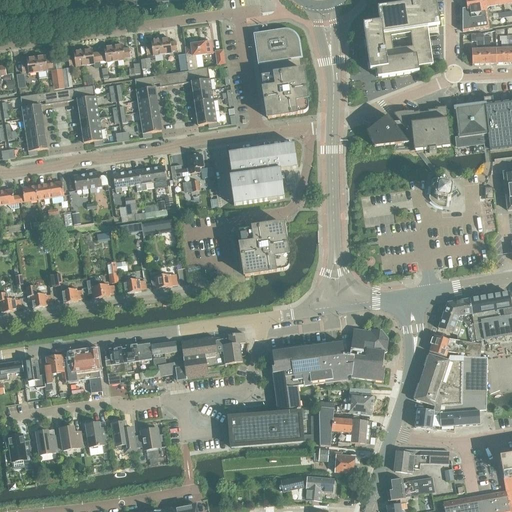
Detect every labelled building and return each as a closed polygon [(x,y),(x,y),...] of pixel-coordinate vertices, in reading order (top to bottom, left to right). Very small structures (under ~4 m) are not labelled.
[(363,25),(370,70),(376,70),(378,78),(419,72),(418,67),(433,65),(427,28),(439,26),(435,0),(378,9),(380,23),(363,25)] [(486,11),(486,7),(484,0),(465,0),(467,9),(462,10),(462,32),(489,28),(486,11)] [(303,71),(298,42),(297,38),(295,35),(291,32),(287,31),(283,31),(255,35),(259,63),(261,76),(261,77),(303,71)] [(483,34),(471,34),(471,42),(476,42),(477,50),(471,51),(472,65),(484,64),(483,37),(483,34)] [(501,49),(495,50),(496,64),(508,63),(507,49),(507,36),(499,36),(499,41),(501,42),(501,49)] [(491,37),(483,37),(484,64),(496,64),(495,50),(490,50),(490,42),(491,42),(491,37)] [(170,38),(160,40),(163,55),(172,53),(172,51),(178,50),(176,41),(171,42),(170,38)] [(147,61),(141,62),(142,70),(145,69),(152,68),(150,59),(156,58),(156,56),(163,55),(160,40),(151,41),(151,45),(145,46),(144,46),(147,61)] [(191,48),(186,49),(186,50),(186,54),(188,70),(192,70),(197,69),(195,56),(212,54),(210,42),(191,45),(191,48)] [(123,45),(113,46),(115,61),(125,60),(125,58),(131,57),(129,48),(123,49),(123,45)] [(104,48),(104,52),(98,52),(100,61),(106,60),(106,63),(115,61),(113,46),(104,48)] [(92,49),(83,51),(85,66),(93,64),(94,68),(101,67),(100,61),(98,52),(93,53),(92,49)] [(75,67),(85,66),(83,51),(73,52),(74,56),(68,57),(69,66),(75,65),(75,67)] [(217,66),(224,66),(224,65),(223,51),(215,52),(217,66)] [(186,54),(178,56),(180,71),(188,70),(186,54)] [(46,60),(46,56),(36,57),(38,72),(48,71),(48,69),(53,68),(52,59),(46,60)] [(29,74),(38,72),(36,57),(26,59),(27,62),(21,63),(22,72),(28,71),(29,74)] [(69,69),(61,70),(64,89),(72,88),(69,69)] [(208,69),(171,74),(173,86),(186,84),(185,80),(190,79),(191,82),(210,80),(208,69)] [(51,72),(54,90),(64,89),(61,70),(51,72)] [(308,106),(303,71),(261,77),(267,119),(303,113),(306,112),(308,109),(308,106)] [(159,84),(160,88),(173,86),(171,74),(134,80),(136,91),(154,88),(154,84),(159,84)] [(24,75),(16,76),(18,89),(25,88),(24,75)] [(193,93),(211,91),(210,80),(191,82),(193,93)] [(13,81),(5,82),(7,91),(13,90),(14,90),(13,81)] [(87,87),(57,92),(58,103),(71,101),(71,97),(76,96),(77,100),(95,97),(94,86),(93,86),(87,87)] [(156,99),(154,88),(136,91),(138,102),(156,99)] [(222,94),(223,100),(224,100),(227,100),(227,99),(232,98),(230,90),(226,91),(227,94),(222,94)] [(213,101),(211,91),(193,93),(194,104),(213,101)] [(57,92),(20,98),(22,108),(40,106),(39,102),(45,101),(45,105),(58,103),(57,92)] [(78,111),(97,108),(95,97),(77,100),(78,111)] [(227,100),(224,100),(225,105),(228,105),(229,107),(233,106),(232,98),(227,99),(227,100)] [(484,105),(454,109),(458,139),(459,146),(482,144),(483,152),(511,148),(511,102),(493,104),(492,98),(483,99),(484,105)] [(139,112),(158,110),(156,99),(138,102),(139,112)] [(196,115),(214,112),(213,101),(194,104),(196,115)] [(42,116),(40,106),(22,108),(23,119),(42,116)] [(414,113),(413,112),(403,112),(393,114),(399,122),(392,123),(394,125),(401,124),(412,138),(415,152),(418,151),(428,150),(429,154),(436,153),(436,150),(450,148),(449,139),(445,107),(436,108),(436,109),(427,110),(427,112),(419,113),(419,111),(418,111),(418,113),(414,113)] [(99,119),(97,108),(78,111),(80,122),(99,119)] [(139,112),(141,123),(159,120),(158,110),(139,112)] [(217,127),(214,112),(196,115),(198,126),(208,124),(209,129),(217,127)] [(25,130),(43,127),(42,116),(23,119),(25,130)] [(394,125),(392,123),(387,116),(366,133),(373,146),(397,143),(397,145),(403,144),(403,142),(407,142),(394,125)] [(80,122),(82,132),(100,129),(99,119),(80,122)] [(159,120),(141,123),(143,139),(151,137),(150,133),(161,132),(159,120)] [(25,130),(27,141),(45,138),(43,127),(25,130)] [(95,146),(103,145),(100,129),(82,132),(83,144),(94,142),(95,146)] [(36,151),(47,149),(45,138),(27,141),(29,156),(37,155),(36,151)] [(230,177),(234,206),(285,198),(281,170),(298,168),(294,144),(228,154),(232,177),(230,177)] [(201,155),(187,157),(189,169),(181,170),(181,166),(174,167),(176,178),(182,177),(190,176),(190,175),(200,173),(199,168),(203,167),(201,155)] [(164,166),(151,168),(154,183),(154,189),(167,187),(167,181),(164,166)] [(146,185),(154,183),(151,168),(138,170),(141,192),(146,191),(146,185)] [(212,168),(200,170),(201,179),(214,178),(212,168)] [(138,170),(126,172),(128,187),(136,186),(137,192),(141,192),(138,170)] [(511,171),(503,173),(507,211),(511,210),(511,171)] [(102,187),(99,172),(86,175),(88,189),(102,187)] [(121,193),(120,188),(128,187),(126,172),(112,174),(114,189),(115,189),(116,194),(121,193)] [(75,191),(88,189),(86,175),(73,177),(75,191)] [(450,200),(458,193),(444,175),(431,180),(431,181),(432,181),(429,199),(431,202),(434,205),(438,207),(441,208),(444,208),(446,208),(446,207),(447,202),(450,200)] [(198,181),(184,183),(186,193),(190,193),(200,191),(198,181)] [(61,182),(48,184),(50,198),(63,196),(61,182)] [(50,198),(48,184),(35,186),(37,200),(50,198)] [(23,195),(18,196),(19,203),(37,200),(35,186),(22,188),(23,195)] [(12,190),(0,191),(0,204),(0,206),(7,205),(11,210),(19,209),(18,203),(19,203),(18,196),(13,196),(12,190)] [(137,215),(134,198),(130,199),(133,222),(146,219),(145,214),(137,215)] [(121,219),(122,223),(133,222),(130,199),(124,199),(125,205),(125,208),(119,208),(121,219)] [(157,203),(158,212),(159,217),(167,216),(166,210),(165,211),(164,202),(157,203)] [(172,220),(141,225),(142,231),(143,237),(174,232),(172,221),(172,220)] [(123,226),(111,228),(111,230),(112,233),(112,237),(124,235),(142,231),(141,225),(141,224),(123,226)] [(245,276),(283,271),(287,269),(289,266),(289,263),(283,224),(233,232),(235,247),(240,246),(245,276)] [(21,232),(20,225),(5,228),(6,234),(21,232)] [(98,240),(110,239),(110,232),(97,233),(98,240)] [(36,238),(31,239),(31,244),(43,242),(44,249),(46,249),(46,254),(49,254),(47,238),(47,236),(36,238)] [(64,246),(67,246),(69,244),(69,240),(67,238),(64,238),(61,240),(61,244),(64,246)] [(126,262),(115,264),(117,273),(127,271),(126,262)] [(109,277),(110,276),(111,284),(118,283),(117,273),(115,264),(108,265),(109,277)] [(149,275),(151,284),(155,283),(156,290),(172,288),(172,287),(177,286),(176,275),(170,276),(161,277),(160,273),(149,275)] [(61,275),(53,276),(55,287),(61,286),(62,292),(63,304),(77,302),(77,300),(82,300),(81,291),(76,292),(76,290),(69,291),(67,283),(62,284),(61,275)] [(100,286),(99,280),(86,282),(88,293),(93,293),(94,299),(110,297),(109,295),(115,295),(113,286),(108,287),(108,285),(100,286)] [(139,281),(123,283),(125,295),(141,293),(140,291),(145,290),(144,281),(139,282),(139,281)] [(36,287),(26,288),(28,303),(31,302),(32,309),(46,307),(46,305),(52,304),(50,296),(45,297),(45,295),(37,296),(36,287)] [(511,315),(508,293),(467,300),(475,341),(476,341),(511,335),(511,315)] [(0,294),(0,305),(1,314),(16,311),(15,310),(21,309),(19,301),(14,301),(14,300),(10,300),(9,294),(0,294)] [(464,325),(467,344),(474,345),(475,344),(476,341),(475,341),(467,300),(447,304),(443,315),(457,319),(456,323),(462,325),(464,325)] [(456,336),(457,341),(457,342),(467,344),(464,325),(462,325),(456,323),(457,319),(443,315),(438,329),(456,336)] [(342,344),(328,346),(292,350),(292,348),(272,350),(269,351),(277,412),(288,410),(288,413),(259,415),(259,410),(246,411),(247,416),(228,418),(231,448),(303,442),(301,412),(295,412),(294,410),(301,409),(298,388),(347,381),(347,378),(350,377),(350,378),(383,383),(384,369),(382,368),(384,353),(385,353),(387,352),(388,340),(381,331),(369,330),(368,331),(367,332),(353,330),(351,344),(342,345),(342,344)] [(149,373),(141,374),(142,381),(159,378),(175,376),(175,377),(176,382),(185,381),(186,381),(188,380),(219,375),(218,367),(218,366),(241,363),(239,345),(245,345),(245,343),(244,335),(227,337),(228,339),(214,341),(214,340),(212,340),(212,339),(188,342),(181,343),(183,361),(167,364),(159,365),(160,371),(149,373)] [(448,353),(458,354),(457,357),(459,357),(459,359),(479,359),(479,358),(481,345),(475,344),(474,345),(467,344),(457,342),(457,341),(449,340),(448,341),(434,336),(434,337),(433,339),(432,338),(430,344),(432,345),(429,353),(446,358),(448,353)] [(165,354),(175,353),(174,344),(152,347),(155,365),(159,365),(167,364),(165,354)] [(151,346),(137,347),(139,363),(153,361),(151,346)] [(137,347),(135,348),(128,349),(128,351),(124,351),(125,361),(127,361),(127,363),(125,363),(125,365),(126,373),(133,372),(132,364),(139,363),(137,347)] [(127,363),(127,361),(125,361),(124,351),(123,348),(104,351),(106,374),(107,376),(111,376),(124,374),(126,373),(125,365),(125,363),(127,363)] [(70,362),(67,362),(70,383),(89,381),(99,380),(96,353),(70,356),(70,362)] [(428,405),(425,411),(424,411),(446,414),(479,412),(479,413),(485,413),(486,413),(486,396),(487,359),(479,358),(479,359),(459,359),(459,357),(457,357),(449,357),(447,362),(429,356),(414,401),(428,405)] [(63,374),(64,384),(70,383),(67,362),(64,363),(63,357),(55,358),(58,375),(63,374)] [(47,365),(45,365),(48,385),(45,385),(46,391),(53,390),(52,385),(54,384),(52,375),(58,375),(55,358),(46,359),(47,365)] [(37,389),(45,388),(43,377),(38,377),(36,361),(26,362),(29,383),(36,382),(37,389)] [(8,376),(23,374),(21,363),(0,366),(0,381),(8,380),(8,376)] [(99,380),(89,381),(91,393),(101,392),(99,380)] [(349,405),(372,406),(372,395),(370,395),(370,390),(349,389),(349,394),(349,405)] [(319,410),(319,417),(319,443),(319,445),(319,447),(338,448),(338,443),(369,445),(370,438),(371,436),(371,433),(371,429),(371,423),(333,419),(334,404),(320,403),(319,410)] [(342,414),(348,414),(371,416),(372,406),(349,405),(348,407),(342,407),(342,414)] [(414,428),(453,434),(454,428),(454,427),(479,425),(479,413),(479,412),(446,414),(424,411),(425,411),(415,410),(414,428)] [(319,417),(310,417),(311,432),(311,443),(319,443),(319,417)] [(126,429),(125,423),(111,425),(115,447),(116,447),(118,450),(120,451),(123,451),(124,454),(136,452),(135,450),(133,438),(132,428),(126,429)] [(100,430),(99,424),(85,426),(89,449),(102,447),(103,454),(109,453),(106,429),(100,430)] [(60,430),(63,452),(83,449),(80,433),(75,434),(74,428),(60,430)] [(141,437),(133,438),(135,450),(143,449),(144,453),(160,450),(159,444),(165,443),(163,436),(158,437),(157,430),(141,433),(141,437)] [(37,434),(40,457),(58,454),(55,437),(49,438),(48,432),(37,434)] [(24,443),(23,436),(9,438),(13,463),(25,461),(26,472),(35,470),(30,442),(24,443)] [(314,454),(314,461),(328,463),(329,450),(319,449),(319,454),(314,454)] [(396,465),(395,473),(412,475),(413,470),(419,470),(420,464),(448,465),(449,453),(429,452),(418,452),(406,452),(405,454),(397,454),(397,456),(396,465)] [(355,468),(354,466),(354,457),(342,456),(342,453),(334,453),(334,457),(336,457),(336,473),(354,474),(354,473),(355,472),(355,468)] [(499,457),(499,458),(506,492),(508,511),(511,511),(511,454),(507,455),(507,456),(499,457)] [(452,471),(444,472),(446,483),(453,482),(452,471)] [(296,479),(281,482),(283,493),(298,490),(297,499),(306,500),(306,501),(317,502),(317,493),(318,491),(318,479),(307,478),(302,480),(303,485),(297,487),(296,479)] [(334,480),(318,479),(318,491),(322,491),(322,493),(333,494),(334,480)] [(405,498),(434,494),(433,486),(432,479),(403,483),(402,479),(387,482),(389,492),(386,492),(387,497),(385,498),(385,503),(405,499),(405,498)] [(508,511),(506,492),(503,493),(443,503),(444,511),(508,511)]
